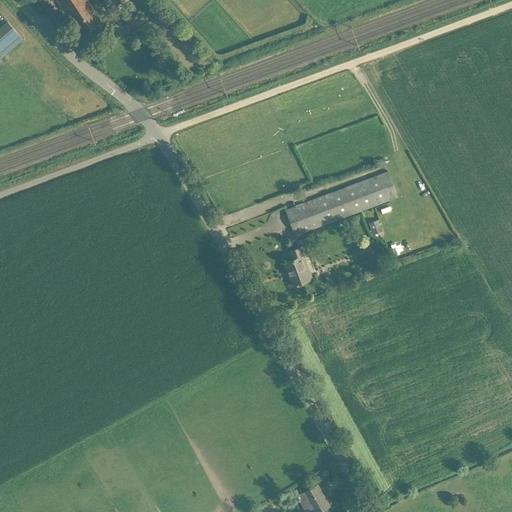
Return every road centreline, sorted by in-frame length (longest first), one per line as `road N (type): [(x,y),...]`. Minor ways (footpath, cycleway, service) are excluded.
road 1 (unclassified): [(365,511),(160,134)]
road 2 (track): [(511,9),(160,134)]
road 3 (unclassified): [(160,134),(19,0)]
road 4 (unclassified): [(0,193),(160,134)]
